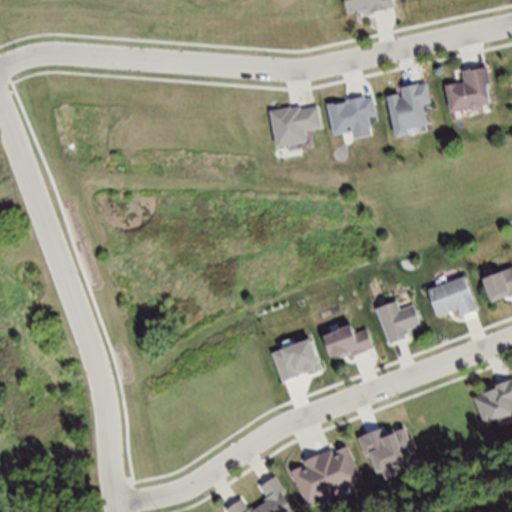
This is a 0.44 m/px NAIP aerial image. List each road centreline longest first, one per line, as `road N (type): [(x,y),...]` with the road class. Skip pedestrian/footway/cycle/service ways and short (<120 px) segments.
road 1 (residential): [(0,68),(47,53),(285,71),(511,25),(306,418),(194,486),(117,506)]
road 2 (residential): [(0,100),(102,380),(117,511)]
